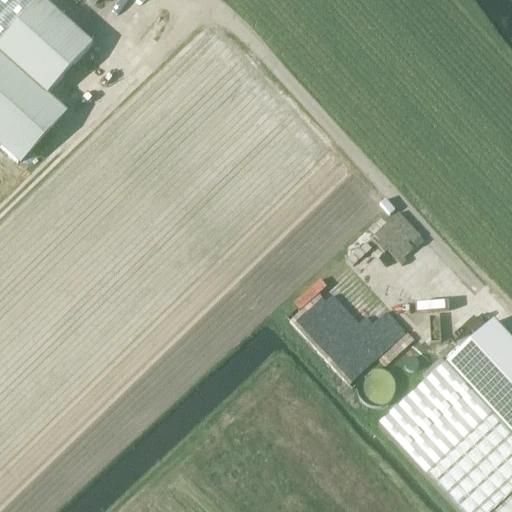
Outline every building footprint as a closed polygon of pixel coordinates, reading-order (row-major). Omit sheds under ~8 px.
[(40,0),(0,44),(0,148),(17,164),(63,112),(46,97),(91,47),(40,0)] [(39,0),(0,0),(0,44),(40,0),(39,0)] [(511,337),(497,320),(382,425),(462,511),(500,511),(511,501),(511,337)] [(360,371),(361,399),(391,397),(389,370),(360,371)] [(511,511),(511,501),(500,511),(511,511)]
